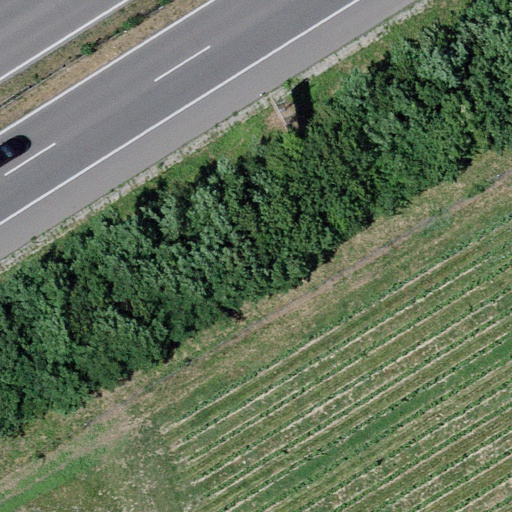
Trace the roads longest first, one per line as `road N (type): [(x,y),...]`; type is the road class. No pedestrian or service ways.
road 1 (track): [(0,500),(511,189)]
road 2 (motorway): [(0,179),(286,0)]
